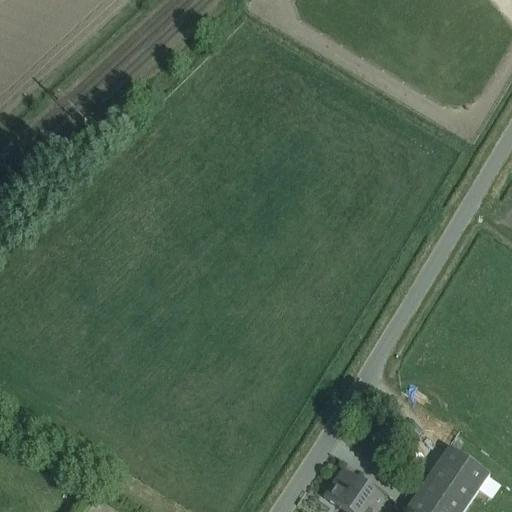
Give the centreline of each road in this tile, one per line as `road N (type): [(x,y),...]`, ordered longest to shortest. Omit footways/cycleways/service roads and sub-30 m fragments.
road 1 (unclassified): [(281,511),(511,140)]
road 2 (unknown): [(184,0),(0,172)]
